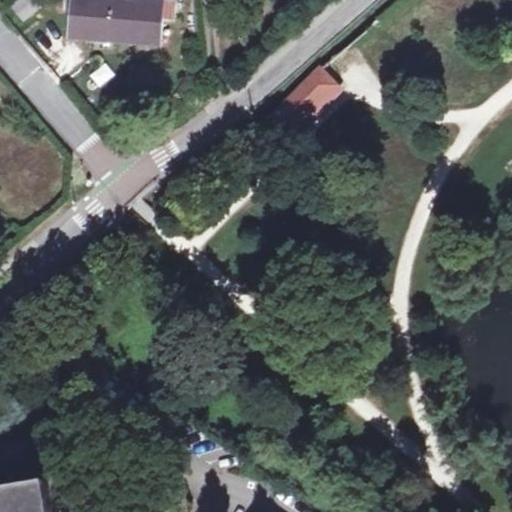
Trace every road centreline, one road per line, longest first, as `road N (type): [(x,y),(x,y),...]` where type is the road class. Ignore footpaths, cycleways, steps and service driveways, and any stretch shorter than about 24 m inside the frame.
road 1 (track): [(511,88),(468,130),(443,174),(407,255),(399,309),(400,353),(429,435),(478,511)]
road 2 (unclassified): [(285,511),(72,358),(0,390)]
road 3 (unclassified): [(358,0),(130,196)]
road 4 (residential): [(130,196),(0,40)]
road 5 (unclassified): [(130,196),(0,298)]
